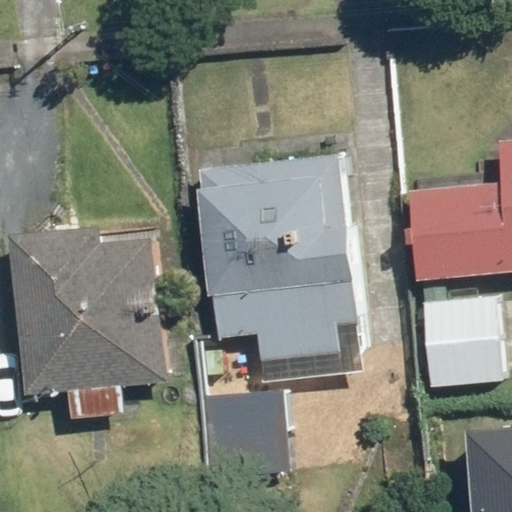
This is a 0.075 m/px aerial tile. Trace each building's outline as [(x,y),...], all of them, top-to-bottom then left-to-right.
[(509,180),(415,189),(423,279),(511,270),(511,138),(505,139),(509,180)] [(344,152),(204,169),(225,334),(262,330),(268,379),(370,367),(344,152)] [(179,212),(35,221),(45,386),(88,383),(90,406),(140,403),(138,377),(189,374),(179,212)] [(500,295),(427,301),(434,383),(507,377),(500,295)] [(288,386),(207,393),(213,472),(294,465),(288,386)] [(511,511),(511,416),(479,420),(488,511),(511,511)] [(80,511),(47,469),(11,471),(13,511),(80,511)]
